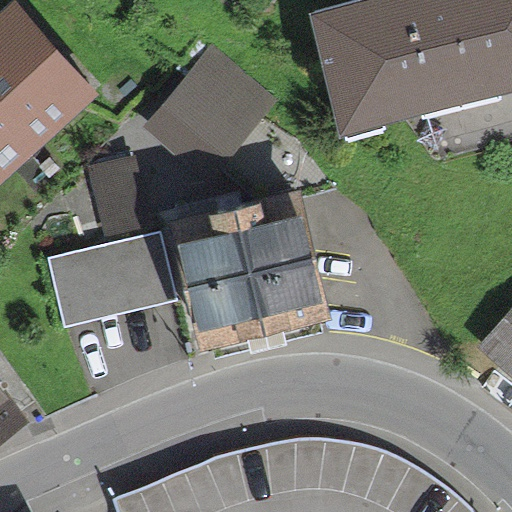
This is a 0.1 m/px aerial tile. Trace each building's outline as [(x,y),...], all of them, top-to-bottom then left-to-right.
[(511,75),(511,0),(322,0),(348,112),(511,75)] [(18,4),(0,20),(0,160),(88,80),(18,4)] [(150,122),(219,175),(278,100),(209,47),(150,122)] [(208,321),(318,293),(291,187),(181,215),(208,321)] [(167,237),(52,251),(61,321),(176,307),(167,237)] [(511,305),(476,346),(511,377),(511,305)] [(0,410),(15,400),(0,377),(0,410)] [(111,511),(465,511),(441,481),(365,436),(285,432),(133,488),(107,498),(111,511)]
